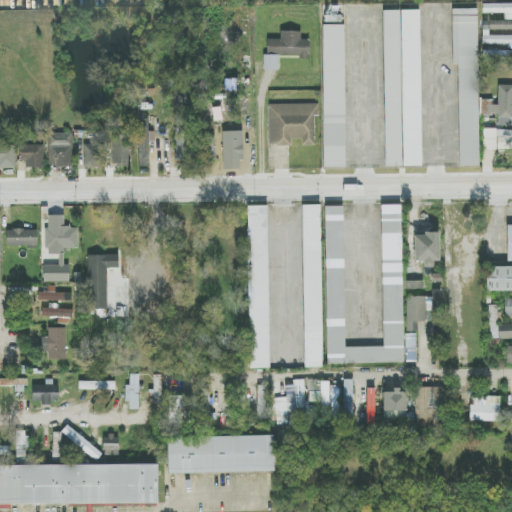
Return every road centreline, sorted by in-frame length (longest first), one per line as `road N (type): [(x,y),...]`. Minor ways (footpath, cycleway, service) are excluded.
road 1 (residential): [(0,188),(511,183)]
road 2 (residential): [(511,372),(204,375)]
road 3 (residential): [(140,417),(0,419)]
